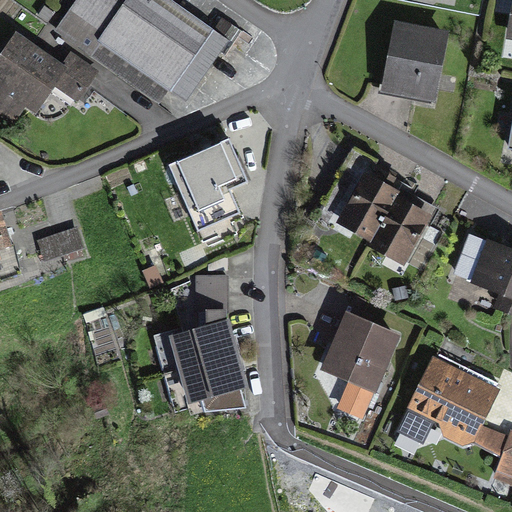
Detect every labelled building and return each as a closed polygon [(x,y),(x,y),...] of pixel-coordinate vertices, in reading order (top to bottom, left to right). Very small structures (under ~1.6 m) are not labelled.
[(169,0),(76,0),(54,32),(160,105),(169,92),(186,103),(229,42),(169,0)] [(450,32),(395,21),(381,94),(436,104),(450,32)] [(16,34),(0,57),(0,117),(13,127),(25,109),(36,116),(55,89),(78,104),(99,72),(71,53),(62,65),(16,34)] [(166,165),(196,234),(199,232),(207,249),(239,236),(234,224),(246,218),(235,192),(253,186),(231,136),(166,165)] [(365,173),(336,226),(371,244),(369,248),(405,268),(432,216),(402,199),(404,194),(392,188),(397,179),(395,178),(397,174),(377,163),(375,167),(390,175),(385,184),(365,173)] [(2,212),(0,212),(0,283),(22,276),(14,247),(13,247),(2,212)] [(77,228),(37,241),(44,262),(84,249),(77,228)] [(511,317),(511,243),(510,249),(487,241),(469,285),(499,297),(493,311),(511,317)] [(228,257),(208,265),(208,272),(229,272),(228,257)] [(164,283),(156,266),(142,272),(150,290),(164,283)] [(192,331),(170,338),(187,406),(202,403),(205,414),(247,409),(240,391),(249,389),(229,320),(227,321),(227,314),(229,314),(229,277),(196,276),(196,313),(193,313),(192,331)] [(401,337),(345,313),(321,372),(348,384),(337,410),(363,420),(374,394),(377,395),(401,337)] [(500,391),(433,357),(396,433),(424,446),(435,423),(439,425),(444,438),(463,446),(475,443),(502,457),(493,479),(501,481),(494,497),(507,502),(511,488),(511,431),(509,436),(484,427),(500,391)]
